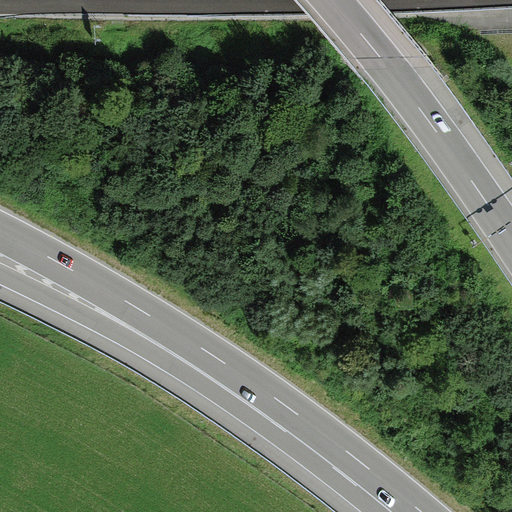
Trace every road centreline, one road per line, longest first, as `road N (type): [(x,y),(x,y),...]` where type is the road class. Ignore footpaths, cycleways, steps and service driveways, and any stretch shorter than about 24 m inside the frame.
road 1 (motorway): [(0,231),(137,308),(297,414)]
road 2 (motorway): [(0,273),(297,414)]
road 3 (motorway): [(511,240),(331,0)]
road 4 (motorway): [(297,414),(421,511)]
